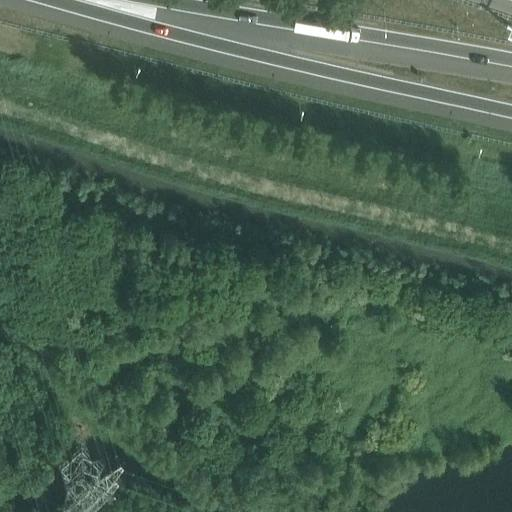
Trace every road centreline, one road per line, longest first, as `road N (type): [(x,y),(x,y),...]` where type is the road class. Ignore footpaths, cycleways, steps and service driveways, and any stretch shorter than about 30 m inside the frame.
road 1 (motorway): [(61,0),(151,29),(511,112)]
road 2 (motorway): [(153,0),(511,61)]
